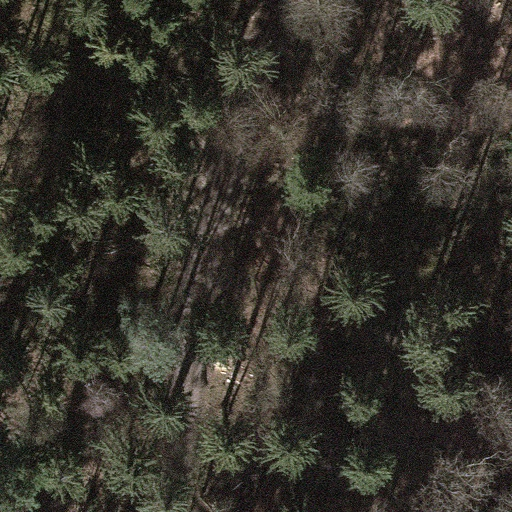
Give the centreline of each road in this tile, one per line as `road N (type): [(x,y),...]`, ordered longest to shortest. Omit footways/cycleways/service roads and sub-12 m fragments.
road 1 (track): [(178,511),(204,319),(242,127),(304,0)]
road 2 (track): [(235,511),(511,293)]
